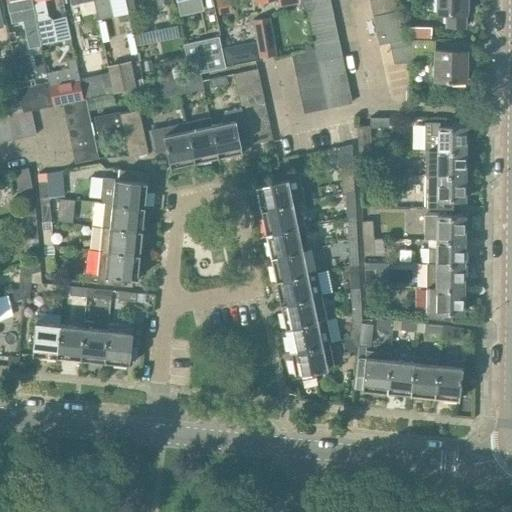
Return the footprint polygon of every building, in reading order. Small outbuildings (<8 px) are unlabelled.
[(7,0),(12,24),(24,21),(28,37),(35,41),(41,40),(36,17),(33,1),(32,1),(31,0),(7,0)] [(36,17),(48,14),(44,0),(31,0),(32,1),(33,1),(36,17)] [(77,0),(78,4),(93,0),(97,17),(93,0),(77,0)] [(93,0),(97,17),(108,15),(104,0),(93,0)] [(175,0),(179,16),(203,11),(200,0),(175,0)] [(228,0),(217,0),(219,14),(231,12),(228,0)] [(307,13),(331,8),(329,0),(311,0),(305,1),(307,13)] [(398,10),(395,0),(390,0),(371,4),(374,16),(398,10)] [(467,13),(467,0),(436,0),(436,13),(447,13),(446,27),(465,28),(465,13),(467,13)] [(331,8),(307,13),(310,25),(334,20),(331,8)] [(374,16),(380,44),(390,42),(394,63),(395,63),(395,62),(410,63),(411,39),(404,39),(398,10),(374,16)] [(275,55),(269,17),(254,20),(254,21),(241,23),(246,52),(259,50),(260,57),(275,55)] [(334,20),(310,25),(313,37),(336,31),(334,20)] [(315,49),(339,43),(336,31),(313,37),(315,49)] [(190,76),(200,74),(200,73),(225,68),(218,37),(184,44),(190,76)] [(411,39),(410,63),(422,63),(422,52),(435,52),(434,80),(447,80),(447,82),(452,82),(452,80),(466,81),(467,51),(435,50),(436,40),(411,39)] [(318,60),(341,55),(339,43),(315,49),(316,49),(318,60)] [(318,61),(318,60),(316,49),(315,49),(292,54),(294,66),(318,61)] [(318,60),(318,61),(320,72),(344,67),(341,55),(318,60)] [(54,105),(63,103),(84,99),(83,96),(79,78),(75,59),(67,61),(68,69),(47,73),(54,104),(54,105)] [(321,73),(320,72),(318,61),(294,66),(297,78),(321,73)] [(321,73),(323,83),(346,78),(344,67),(320,72),(321,73)] [(236,85),(260,80),(257,68),(233,74),(236,85)] [(109,73),(113,90),(113,92),(144,86),(142,78),(134,79),(129,69),(109,73)] [(172,70),(160,72),(162,82),(174,79),(172,70)] [(113,90),(109,73),(108,72),(79,78),(83,96),(113,90)] [(33,85),(42,106),(54,104),(47,73),(46,73),(47,82),(33,85)] [(323,83),(321,73),(297,78),(299,89),(323,84),(323,83)] [(190,76),(177,79),(180,94),(204,89),(200,74),(190,76)] [(225,75),(208,79),(210,88),(227,84),(225,75)] [(325,95),(348,90),(346,78),(323,83),(323,84),(325,95)] [(158,98),(180,94),(177,79),(174,79),(162,82),(155,83),(158,98)] [(236,85),(238,97),(262,92),(260,80),(236,85)] [(326,96),(325,95),(323,84),(299,89),(302,101),(326,96)] [(42,106),(33,85),(18,88),(23,112),(31,110),(31,109),(42,106)] [(3,91),(8,115),(19,113),(23,112),(18,88),(3,91)] [(325,95),(326,96),(328,108),(351,103),(348,90),(325,95)] [(113,92),(86,98),(88,111),(89,111),(115,105),(113,92)] [(265,103),(262,92),(238,97),(240,107),(241,108),(265,103)] [(328,108),(326,96),(302,101),(304,113),(328,108)] [(63,103),(65,115),(88,111),(86,98),(84,99),(63,103)] [(267,115),(265,103),(241,108),(243,120),(267,115)] [(240,146),(272,139),(270,127),(246,132),(243,120),(241,108),(240,107),(225,111),(222,122),(211,124),(218,157),(242,152),(240,146)] [(120,113),(121,120),(129,156),(148,152),(139,109),(120,113)] [(31,110),(23,112),(19,113),(24,137),(36,134),(31,110)] [(65,115),(68,127),(91,122),(89,111),(88,111),(65,115)] [(8,115),(13,139),(24,137),(19,113),(8,115)] [(13,139),(8,115),(0,116),(0,136),(1,142),(13,139)] [(270,127),(267,115),(243,120),(246,132),(270,127)] [(195,161),(188,129),(186,121),(151,129),(156,152),(167,150),(170,167),(195,161)] [(68,127),(70,139),(93,134),(91,122),(68,127)] [(466,126),(438,126),(438,123),(423,123),(423,151),(428,151),(465,151),(466,126)] [(195,161),(218,157),(211,124),(188,129),(195,161)] [(370,126),(357,126),(359,152),(372,152),(370,126)] [(70,139),(73,150),(96,145),(93,134),(70,139)] [(354,192),(352,144),(338,147),(339,168),(341,167),(343,193),(354,192)] [(96,145),(73,150),(75,163),(99,158),(96,145)] [(465,175),(465,151),(428,151),(427,175),(465,175)] [(360,175),(370,174),(369,158),(359,158),(360,175)] [(14,170),(19,193),(33,191),(28,167),(14,170)] [(142,173),(118,171),(117,179),(114,178),(102,177),(100,198),(104,202),(144,206),(146,182),(141,181),(142,173)] [(39,181),(41,197),(49,197),(63,198),(62,179),(61,179),(60,172),(38,174),(39,181)] [(370,174),(360,175),(361,192),(371,192),(370,174)] [(465,199),(465,175),(427,175),(426,208),(454,207),(454,199),(465,199)] [(255,186),(260,210),(298,202),(304,201),(299,177),(288,180),(287,179),(255,186)] [(27,214),(35,213),(34,196),(25,197),(27,214)] [(355,198),(346,199),(347,217),(356,216),(355,198)] [(142,230),(144,206),(104,202),(102,226),(142,230)] [(304,226),(300,211),(298,202),(260,210),(265,233),(304,226)] [(41,205),(42,221),(51,221),(51,218),(64,217),(64,205),(50,207),(49,204),(41,205)] [(425,239),(437,240),(464,240),(465,215),(425,214),(425,239)] [(29,238),(37,238),(36,221),(27,222),(29,238)] [(363,238),(374,238),(373,222),(363,222),(363,238)] [(356,224),(347,224),(348,241),(357,241),(356,224)] [(139,254),(142,230),(102,226),(100,250),(139,254)] [(265,233),(270,257),(303,250),(308,249),(304,226),(265,233)] [(53,245),(52,229),(43,230),(45,246),(53,245)] [(374,238),(363,238),(364,256),(375,256),(374,238)] [(464,264),(464,240),(437,240),(436,248),(428,248),(427,264),(436,264),(464,264)] [(39,262),(38,245),(29,246),(31,262),(39,262)] [(358,265),(358,248),(349,248),(350,265),(358,265)] [(139,254),(100,250),(97,282),(123,285),(124,277),(137,279),(139,254)] [(270,257),(275,280),(316,272),(316,271),(307,273),(303,250),(270,257)] [(54,254),(46,255),(47,271),(55,270),(54,254)] [(464,288),(464,264),(436,264),(436,287),(464,288)] [(366,287),(376,286),(375,269),(365,270),(366,287)] [(21,289),(31,287),(33,273),(23,271),(21,289)] [(321,295),(316,272),(275,280),(280,304),(321,295)] [(360,289),(359,272),(350,272),(351,289),(360,289)] [(63,294),(64,285),(47,283),(46,292),(63,294)] [(86,296),(87,287),(71,286),(64,285),(63,294),(62,299),(69,300),(70,294),(86,296)] [(376,286),(366,287),(367,304),(377,303),(376,286)] [(31,287),(21,289),(12,291),(14,300),(26,297),(30,296),(31,287)] [(87,287),(86,296),(110,299),(111,290),(87,287)] [(464,288),(436,287),(426,287),(425,318),(435,319),(451,319),(451,312),(463,312),(464,288)] [(136,292),(119,291),(118,299),(135,301),(136,292)] [(326,319),(321,295),(280,304),(285,328),(326,319)] [(361,313),(360,296),(352,297),(353,314),(361,313)] [(285,328),(290,351),(328,343),(331,342),(326,319),(285,328)] [(350,339),(359,337),(361,320),(352,319),(350,339)] [(394,320),(377,319),(376,328),(393,329),(394,320)] [(56,357),(60,324),(35,321),(32,354),(56,357)] [(80,359),(104,362),(107,329),(93,327),(94,322),(84,321),(83,326),(80,359)] [(417,323),(401,321),(400,330),(416,332),(417,323)] [(83,326),(60,324),(56,357),(80,359),(83,326)] [(108,324),(107,329),(104,362),(128,364),(132,326),(108,324)] [(440,335),(441,326),(425,324),(424,333),(440,335)] [(441,325),(441,326),(440,335),(462,338),(463,328),(441,325)] [(350,339),(341,340),(343,349),(357,356),(359,337),(350,339)] [(328,343),(290,351),(295,375),(301,373),(303,379),(315,377),(314,371),(333,367),(328,343)] [(0,365),(18,367),(19,356),(14,356),(14,357),(0,355),(0,365)] [(357,357),(354,387),(362,388),(362,389),(386,392),(390,359),(357,356),(357,357)] [(410,394),(434,397),(438,359),(414,356),(413,362),(410,394)] [(413,362),(390,359),(386,392),(410,394),(413,362)] [(438,359),(434,397),(458,400),(459,394),(465,395),(466,383),(460,382),(462,362),(438,359)]
